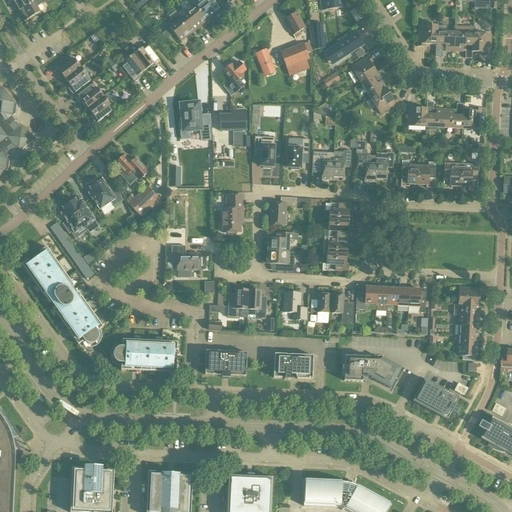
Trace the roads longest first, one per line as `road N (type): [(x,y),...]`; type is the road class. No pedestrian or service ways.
road 1 (residential): [(511,478),(372,403),(213,394)]
road 2 (residential): [(187,393),(97,386),(71,370),(36,320),(11,338)]
road 3 (residential): [(268,458),(59,443)]
road 4 (residential): [(256,276),(262,195),(369,204)]
road 5 (tertiary): [(443,475),(367,436),(269,427)]
road 6 (residential): [(367,0),(415,73),(500,81)]
road 7 (residential): [(429,502),(360,466),(268,458)]
road 8 (residential): [(145,104),(272,0)]
road 9 (residential): [(500,276),(366,269)]
road 10 (tertiary): [(212,425),(80,415)]
road 11 (residential): [(492,209),(500,81)]
road 12 (residential): [(369,204),(492,209)]
road 13 (residential): [(87,154),(18,63),(23,58)]
